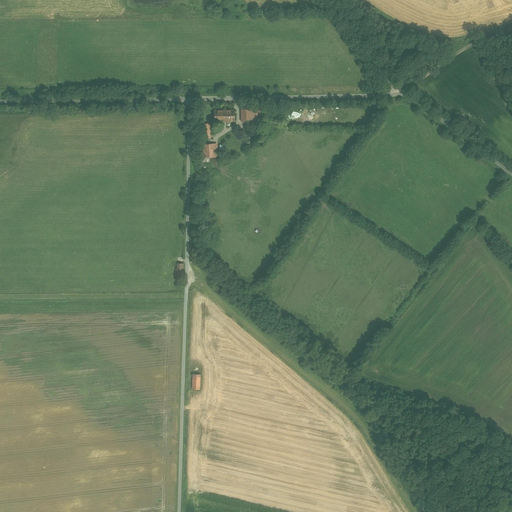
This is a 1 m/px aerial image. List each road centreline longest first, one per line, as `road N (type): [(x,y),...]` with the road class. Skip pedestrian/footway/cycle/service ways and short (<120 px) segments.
road 1 (residential): [(189,99),(180,511)]
road 2 (residential): [(189,99),(398,95)]
road 3 (residential): [(0,101),(189,99)]
road 4 (unclassified): [(511,173),(398,95)]
road 5 (track): [(398,95),(461,43),(511,31)]
